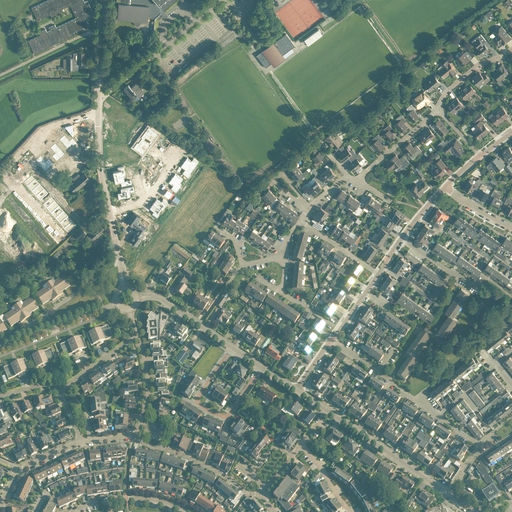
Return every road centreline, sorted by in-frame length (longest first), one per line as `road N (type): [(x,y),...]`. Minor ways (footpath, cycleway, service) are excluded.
road 1 (residential): [(60,238),(4,172),(41,130),(98,114)]
road 2 (residential): [(97,98),(218,0)]
road 3 (residential): [(231,347),(199,406),(230,413),(262,367)]
road 4 (residential): [(447,495),(326,410)]
road 5 (residential): [(262,494),(135,437)]
road 6 (residential): [(0,356),(117,304)]
